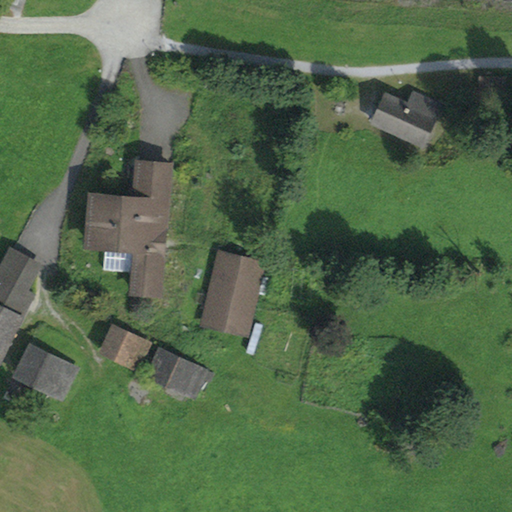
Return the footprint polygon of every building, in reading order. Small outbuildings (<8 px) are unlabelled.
[(480,78),(480,88),(505,89),(505,78),(480,78)] [(413,93),(408,105),(385,95),(373,123),(424,145),(441,105),(413,93)] [(511,133),(510,132),(503,146),(511,150),(511,133)] [(160,293),(171,168),(138,165),(135,202),(92,198),(90,227),(87,226),(87,237),(89,237),(88,243),(106,244),(104,269),(134,272),(132,290),(160,293)] [(222,255),(261,264),(263,252),(224,242),(222,255)] [(24,293),(38,267),(11,253),(0,273),(0,355),(30,296),(24,293)] [(222,255),(206,323),(245,332),(261,264),(222,255)] [(203,333),(242,342),(245,332),(206,323),(203,333)] [(138,366),(148,343),(114,325),(103,348),(138,366)] [(63,396),(78,369),(31,345),(17,373),(63,396)] [(151,375),(202,398),(214,374),(161,349),(151,375)]
